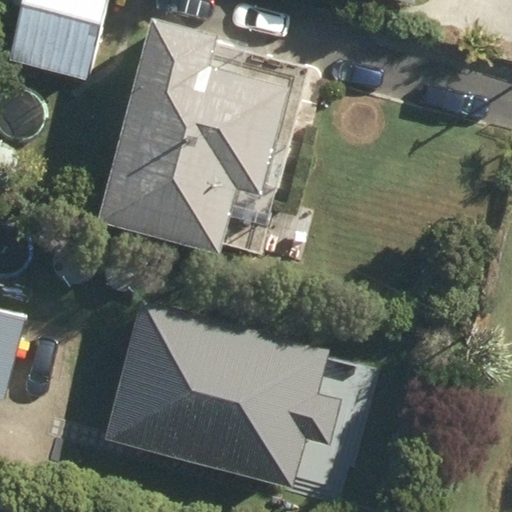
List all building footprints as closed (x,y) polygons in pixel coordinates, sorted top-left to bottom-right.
[(17,0),(3,61),(85,81),(105,0),(17,0)] [(145,22),(93,225),(215,257),(226,216),(262,225),(281,149),(268,146),(283,90),(236,78),(244,47),(145,22)] [(32,143),(0,135),(0,233),(11,236),(32,143)] [(138,303),(101,439),(289,489),(301,443),(325,449),(337,403),(312,396),(323,352),(138,303)] [(0,311),(0,401),(2,402),(24,317),(0,311)] [(405,391),(398,436),(422,440),(430,395),(405,391)]
